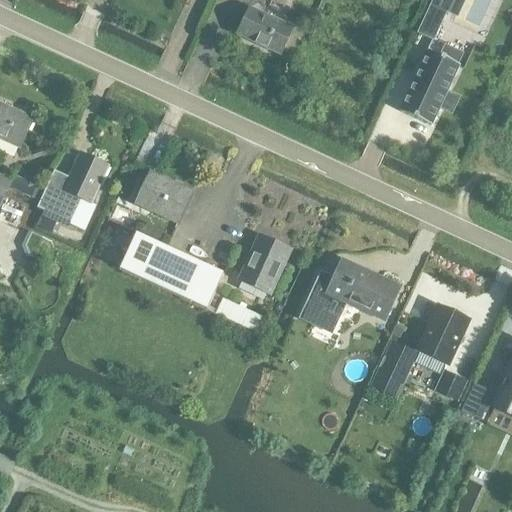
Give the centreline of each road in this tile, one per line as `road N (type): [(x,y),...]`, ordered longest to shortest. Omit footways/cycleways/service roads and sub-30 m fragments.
road 1 (unclassified): [(511,253),(0,16)]
road 2 (track): [(0,466),(85,505),(131,511)]
